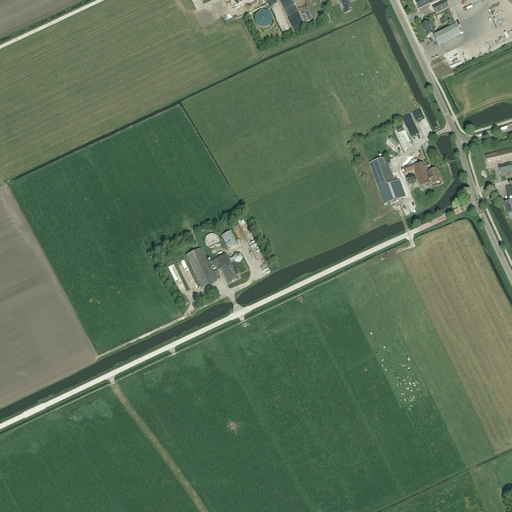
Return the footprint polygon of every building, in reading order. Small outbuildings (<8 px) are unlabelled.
[(218,0),(219,2),(210,6),(212,12),(245,0),(218,0)] [(247,10),(268,2),(267,0),(251,0),(244,3),(247,10)] [(270,0),(278,19),(283,17),(277,0),(270,0)] [(350,11),(349,9),(351,8),(348,2),(349,1),(348,0),(336,0),(337,1),(339,0),(340,0),(345,10),(344,11),(345,13),(350,11)] [(417,0),(418,0),(415,1),(419,9),(434,2),(432,0),(417,0)] [(441,3),(432,7),(435,12),(436,14),(441,11),(449,8),(447,4),(448,3),(446,0),(439,0),(441,3)] [(286,10),(291,20),(297,16),(292,7),(286,10)] [(257,19),(259,28),(269,26),(268,20),(266,20),(265,18),(257,19)] [(454,21),(448,24),(450,28),(433,36),(439,47),(462,36),(454,21)] [(434,33),(429,22),(421,26),(427,37),(434,33)] [(416,114),(410,117),(418,137),(424,135),(416,114)] [(511,160),(511,149),(485,156),(487,167),(498,164),(498,166),(500,175),(511,172),(511,164),(511,163),(502,165),(502,163),(511,160)] [(385,157),(369,163),(378,188),(384,205),(405,197),(399,180),(394,182),(388,166),(387,161),(385,157)] [(423,163),(413,166),(413,165),(404,168),(405,174),(414,171),(420,187),(430,183),(429,179),(431,179),(433,184),(440,182),(437,173),(438,173),(436,169),(429,171),(426,172),(423,163)] [(403,180),(404,181),(402,183),(406,188),(411,184),(406,177),(403,180)] [(244,217),(240,219),(249,235),(253,233),(244,217)] [(235,224),(241,238),(246,236),(240,222),(235,224)] [(205,236),(209,245),(215,243),(216,244),(220,242),(219,240),(221,239),(217,231),(205,236)] [(227,248),(236,244),(230,232),(221,236),(227,248)] [(201,248),(185,256),(191,268),(189,269),(196,283),(198,282),(201,289),(217,281),(211,269),(208,263),(201,248)] [(226,254),(208,263),(211,269),(216,266),(218,270),(221,268),(228,284),(238,279),(236,275),(239,274),(236,269),(234,271),(226,254)] [(262,276),(272,271),(267,262),(267,263),(262,254),(258,256),(262,264),(257,267),(262,276)] [(175,263),(170,266),(174,272),(178,269),(175,263)]
